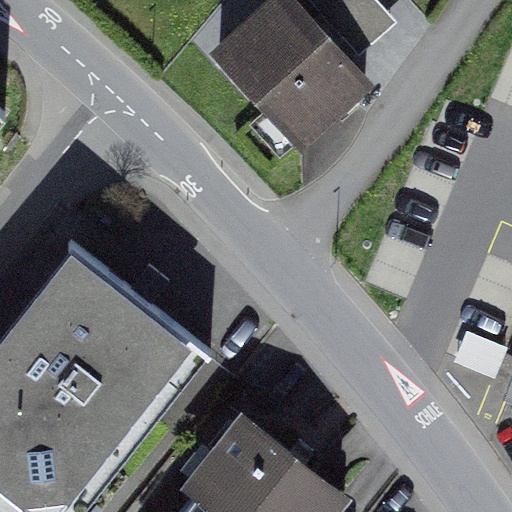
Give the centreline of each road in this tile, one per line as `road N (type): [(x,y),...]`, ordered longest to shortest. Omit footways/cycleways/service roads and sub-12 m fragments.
road 1 (residential): [(267,260),(436,61),(476,0)]
road 2 (residential): [(476,511),(452,473),(267,260)]
road 3 (residential): [(267,260),(118,103)]
road 4 (residential): [(118,103),(0,230)]
road 5 (residential): [(118,103),(0,1)]
